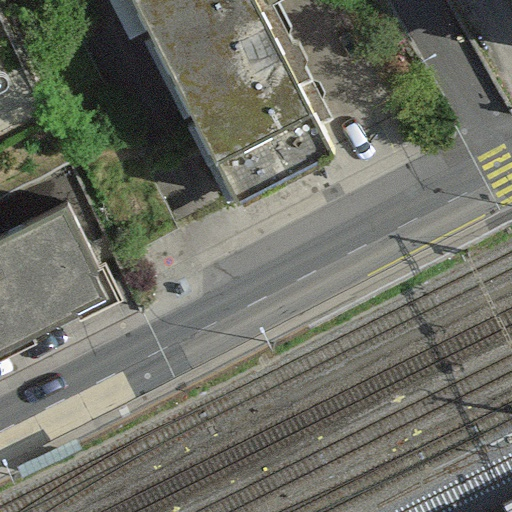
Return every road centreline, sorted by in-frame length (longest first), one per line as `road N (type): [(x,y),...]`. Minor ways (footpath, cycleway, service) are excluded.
road 1 (secondary): [(0,429),(510,169)]
road 2 (motorway): [(511,399),(192,470),(52,511)]
road 3 (residential): [(510,169),(416,0)]
